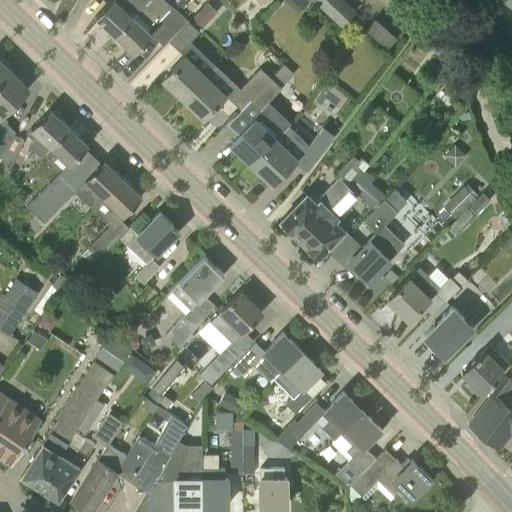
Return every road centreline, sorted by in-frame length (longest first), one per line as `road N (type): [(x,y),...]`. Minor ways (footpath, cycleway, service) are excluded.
road 1 (secondary): [(507,498),(0,1)]
road 2 (unclassified): [(511,175),(483,113),(481,0)]
